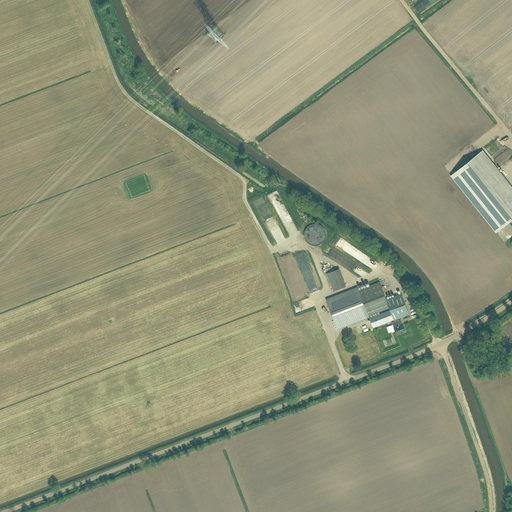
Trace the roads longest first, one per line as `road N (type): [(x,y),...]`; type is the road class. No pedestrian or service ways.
road 1 (unclassified): [(4,511),(427,349),(511,300)]
road 2 (track): [(87,0),(119,85),(244,179),(244,199),(272,251),(304,247),(359,281)]
